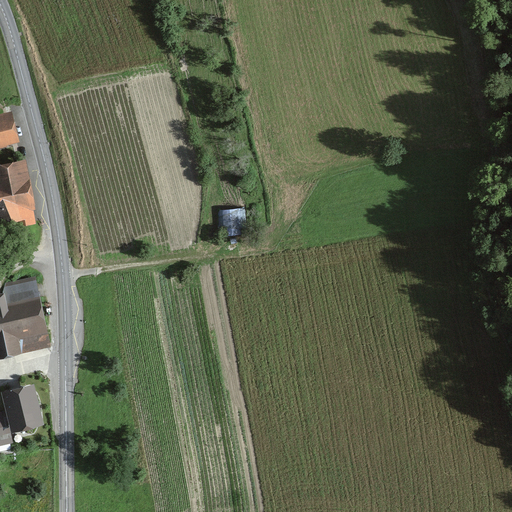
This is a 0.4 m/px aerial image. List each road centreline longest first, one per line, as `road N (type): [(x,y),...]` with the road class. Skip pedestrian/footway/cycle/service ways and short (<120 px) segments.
road 1 (secondary): [(0,3),(56,218),(65,306),(66,511)]
road 2 (track): [(479,0),(489,66),(488,295),(511,345)]
